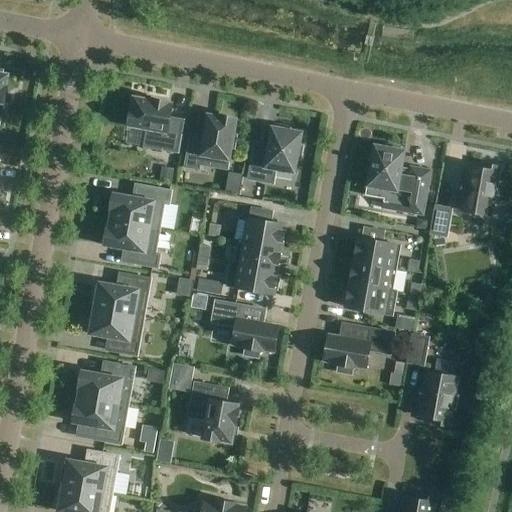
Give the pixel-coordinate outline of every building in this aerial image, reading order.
[(152,102),(134,99),(132,110),(131,110),(128,126),(147,129),(144,147),(178,153),(183,121),(169,119),(172,105),(169,105),(169,103),(153,101),(152,102)] [(220,118),(208,116),(203,145),(189,142),(185,167),(199,170),(200,165),(227,170),(236,120),(220,117),(220,118)] [(290,132),(291,128),(276,126),(276,129),(272,128),(268,151),(254,149),(248,180),(273,184),(276,170),(295,173),(302,134),(290,132)] [(144,169),(149,149),(117,141),(111,160),(144,169)] [(423,216),(427,193),(431,172),(411,168),(410,170),(401,169),(405,152),(400,151),(401,148),(387,145),(386,149),(375,147),(372,159),(369,159),(366,173),(370,174),(366,196),(383,199),(382,209),(423,216)] [(492,217),(500,168),(485,165),(484,170),(468,167),(465,181),(463,181),(460,197),(463,197),(460,211),(492,217)] [(173,184),(174,169),(162,168),(161,183),(173,184)] [(110,220),(160,229),(164,204),(169,205),(171,192),(141,187),(139,199),(114,195),(111,211),(112,211),(110,220)] [(447,237),(452,210),(436,207),(431,235),(447,237)] [(239,242),(281,249),(285,226),(248,219),(244,242),(240,241),(239,242)] [(155,255),(160,229),(110,220),(109,230),(108,230),(105,246),(130,250),(127,263),(157,268),(160,255),(155,255)] [(417,221),(416,228),(427,231),(429,223),(417,221)] [(220,237),(222,226),(210,224),(209,236),(220,237)] [(354,262),(396,269),(400,247),(358,239),(354,262)] [(235,264),(277,272),(281,249),(239,242),(235,264)] [(201,245),(199,258),(209,260),(212,247),(201,245)] [(193,280),(198,253),(192,252),(188,279),(193,280)] [(209,260),(199,258),(197,269),(208,271),(209,260)] [(418,274),(420,262),(410,260),(407,271),(418,274)] [(350,285),(396,293),(397,292),(392,291),(396,269),(354,262),(350,285)] [(273,295),(277,272),(235,264),(235,265),(240,266),(238,277),(229,275),(227,287),(273,295)] [(94,309),(144,318),(151,280),(126,275),(123,288),(100,284),(99,288),(95,287),(92,303),(95,304),(94,309)] [(177,278),(174,294),(187,296),(189,280),(177,278)] [(213,294),(215,282),(199,279),(196,291),(213,294)] [(420,297),(422,285),(411,284),(410,295),(420,297)] [(392,316),(396,293),(350,285),(349,290),(346,289),(343,303),(347,304),(346,308),(392,316)] [(209,311),(210,298),(194,296),(193,308),(209,311)] [(408,296),(406,308),(417,310),(419,298),(408,296)] [(241,348),(244,349),(243,357),(258,360),(260,352),(263,352),(263,351),(274,353),(279,326),(263,324),(265,310),(215,302),(211,323),(235,327),(232,346),(241,347),(241,348)] [(137,356),(144,318),(94,309),(93,314),(90,313),(87,329),(91,330),(90,335),(114,339),(112,352),(137,356)] [(177,334),(198,335),(199,312),(178,311),(177,334)] [(335,365),(337,366),(335,374),(351,377),(353,368),(356,369),(357,368),(366,369),(369,351),(391,355),(394,334),(343,325),(340,338),(329,336),(324,362),(335,364),(335,365)] [(424,366),(429,339),(413,336),(408,363),(424,366)] [(397,362),(395,375),(403,376),(405,364),(397,362)] [(79,398),(128,407),(135,369),(109,364),(107,377),(82,372),(79,388),(80,388),(79,398)] [(189,386),(191,369),(174,366),(172,383),(189,386)] [(148,370),(146,381),(161,384),(163,373),(148,370)] [(455,396),(458,378),(426,372),(424,387),(422,386),(419,402),(421,402),(418,417),(434,420),(433,424),(449,427),(452,410),(456,411),(458,397),(455,396)] [(235,425),(238,409),(237,409),(237,406),(225,403),(228,390),(195,384),(189,417),(206,420),(203,439),(219,442),(220,441),(231,443),(234,425),(235,425)] [(121,445),(128,407),(79,398),(77,407),(76,407),(73,423),(98,428),(96,440),(121,445)] [(145,442),(144,451),(153,453),(154,443),(145,442)] [(63,486),(112,495),(119,457),(93,452),(91,465),(67,461),(66,466),(63,465),(60,480),(64,481),(63,486)] [(108,511),(112,495),(63,486),(62,491),(58,491),(56,506),(59,507),(58,511),(60,511),(108,511)] [(433,511),(436,498),(421,496),(420,500),(404,498),(401,511),(399,511),(398,511),(433,511)] [(214,502),(205,500),(202,511),(245,511),(247,508),(236,506),(236,504),(214,501),(214,502)]
